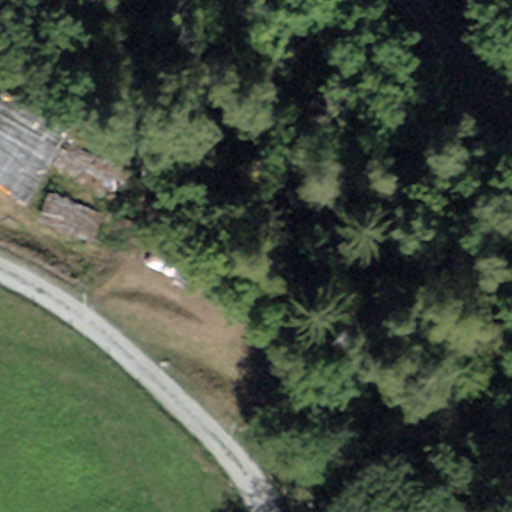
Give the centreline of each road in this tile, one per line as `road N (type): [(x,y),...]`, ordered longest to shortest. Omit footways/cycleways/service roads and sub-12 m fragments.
road 1 (track): [(0,277),(49,302),(209,449),(242,511)]
road 2 (track): [(402,0),(511,128)]
